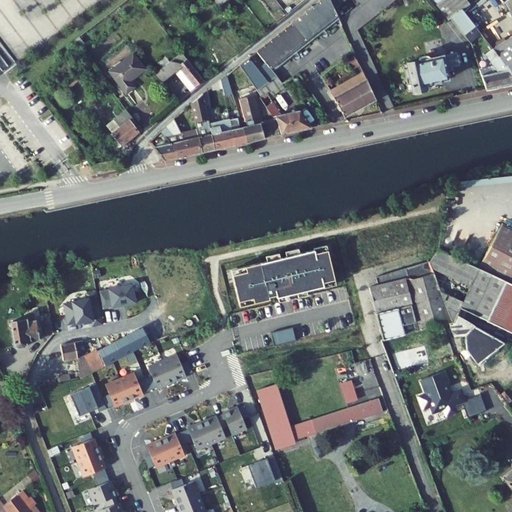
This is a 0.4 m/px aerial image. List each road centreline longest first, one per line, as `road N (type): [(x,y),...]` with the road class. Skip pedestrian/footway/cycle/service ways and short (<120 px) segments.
road 1 (residential): [(511,102),(136,182)]
road 2 (residential): [(313,0),(149,132),(138,148),(136,182)]
road 3 (residential): [(147,511),(124,436),(136,422),(213,390),(219,377),(207,347)]
road 4 (residential): [(62,511),(0,344)]
